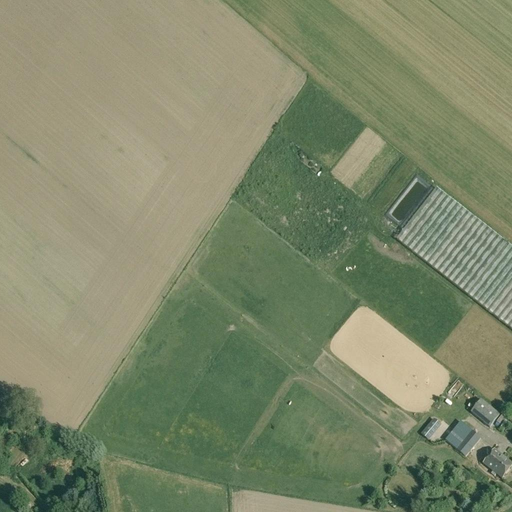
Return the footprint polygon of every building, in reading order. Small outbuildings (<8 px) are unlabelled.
[(396,240),(511,330),(511,247),(436,189),(396,240)] [(470,413),(490,429),(500,416),(481,400),(470,413)] [(434,420),(428,426),(435,431),(440,425),(434,420)] [(447,442),(465,458),(481,439),(462,424),(447,442)] [(427,429),(421,435),(427,440),(433,434),(427,429)] [(483,464),(502,480),(511,467),(511,464),(495,450),(483,464)]
